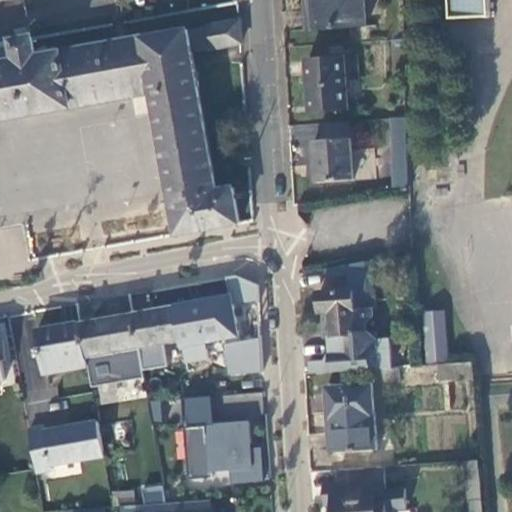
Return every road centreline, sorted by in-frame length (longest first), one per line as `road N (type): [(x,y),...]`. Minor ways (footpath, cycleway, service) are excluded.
road 1 (residential): [(271,243),(0,292)]
road 2 (residential): [(292,511),(273,264)]
road 3 (residential): [(271,243),(255,0)]
